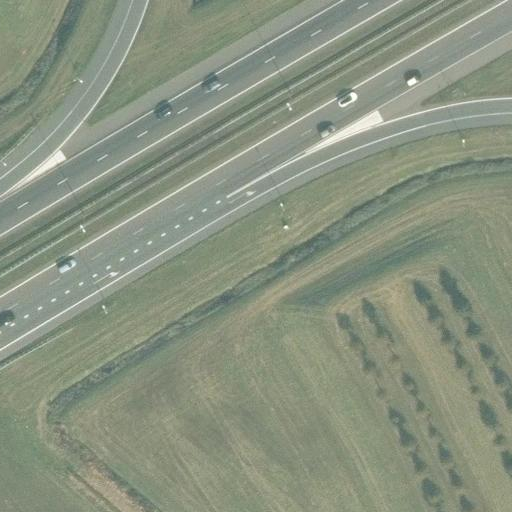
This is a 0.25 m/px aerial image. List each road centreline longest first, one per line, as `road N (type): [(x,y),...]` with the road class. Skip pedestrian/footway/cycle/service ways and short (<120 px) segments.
road 1 (motorway): [(383,0),(0,220)]
road 2 (motorway): [(214,188),(511,15)]
road 3 (motorway): [(214,188),(412,124),(511,109)]
road 4 (motorway): [(0,318),(214,188)]
road 5 (motorway): [(139,0),(90,99),(0,197)]
